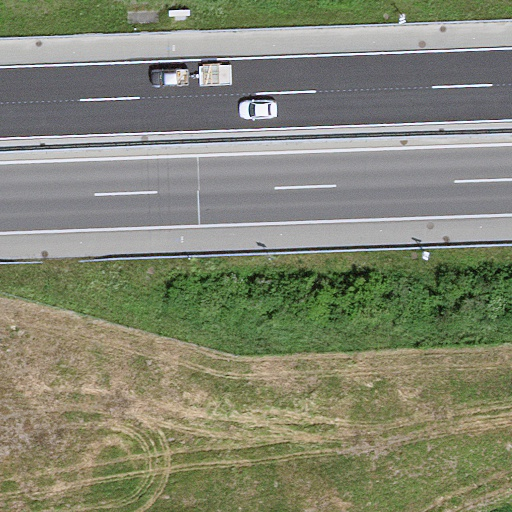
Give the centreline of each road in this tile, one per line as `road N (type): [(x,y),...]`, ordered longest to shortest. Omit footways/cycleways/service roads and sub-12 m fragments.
road 1 (motorway): [(511,83),(0,102)]
road 2 (motorway): [(0,197),(511,178)]
